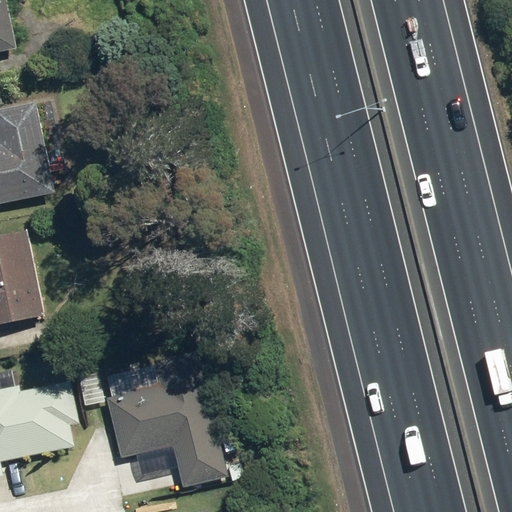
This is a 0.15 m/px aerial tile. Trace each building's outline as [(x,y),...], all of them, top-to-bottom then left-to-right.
[(0,0),(0,53),(21,50),(11,0),(0,0)] [(0,207),(58,196),(40,105),(2,113),(8,146),(0,147),(0,207)] [(0,327),(50,317),(33,234),(0,240),(0,327)] [(174,450),(183,490),(248,476),(244,460),(225,464),(202,353),(108,373),(126,460),(174,450)] [(0,479),(10,478),(7,465),(78,453),(73,426),(85,424),(78,385),(28,394),(27,388),(0,392),(0,479)]
